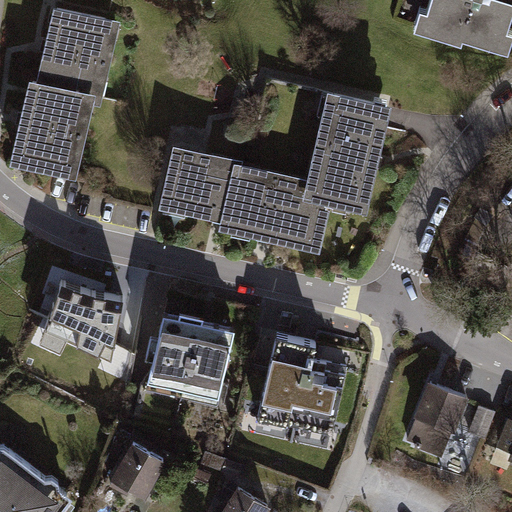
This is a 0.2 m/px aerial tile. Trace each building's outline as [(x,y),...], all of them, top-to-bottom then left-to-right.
[(511,0),(426,0),(423,12),(416,9),(410,29),(458,44),(459,39),(507,54),(511,38),(511,33),(505,31),(511,9),(511,0)] [(122,19),(56,4),(38,79),(31,77),(11,163),(78,179),(95,104),(102,106),(122,19)] [(244,160),(175,144),(160,210),(221,224),(220,229),(321,252),(332,204),(371,212),(395,104),(331,89),(311,180),(243,165),(244,160)] [(120,310),(65,297),(64,301),(49,297),(42,330),(57,333),(54,344),(92,353),(94,345),(111,349),(120,310)] [(180,317),(165,313),(149,383),(221,399),(237,330),(205,323),(206,318),(181,313),(180,317)] [(320,345),(280,336),(261,418),(332,434),(347,367),(317,360),(320,345)] [(77,369),(57,361),(49,380),(69,388),(77,369)] [(469,393),(428,378),(406,442),(446,456),(469,393)] [(511,416),(504,414),(492,446),(511,453),(511,416)] [(169,461),(134,441),(112,480),(147,500),(169,461)] [(47,479),(7,448),(0,448),(0,511),(63,511),(73,499),(61,490),(60,484),(53,478),(47,479)] [(226,457),(206,450),(201,463),(221,470),(225,458),(226,457)] [(244,465),(225,458),(221,470),(221,471),(239,478),(244,465)] [(269,511),(272,507),(238,487),(222,511),(269,511)]
